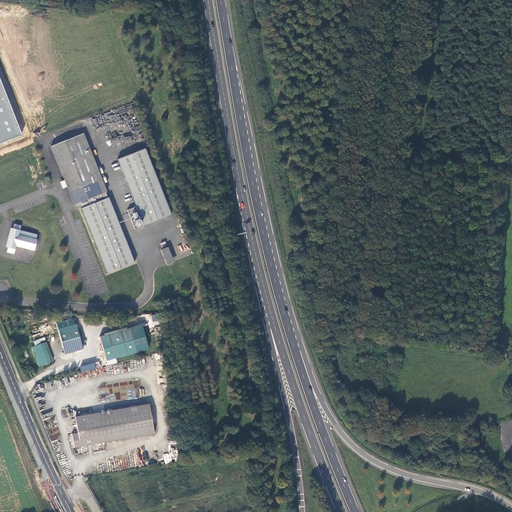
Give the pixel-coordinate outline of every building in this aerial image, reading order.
[(0,83),(0,142),(20,135),(0,83)] [(87,158),(92,156),(84,133),(51,146),(65,181),(67,187),(74,204),(76,208),(80,206),(83,214),(84,214),(104,266),(106,272),(134,261),(128,246),(127,246),(109,200),(110,200),(109,197),(108,197),(106,192),(101,194),(87,158)] [(170,213),(169,209),(157,178),(145,149),(118,161),(137,211),(143,224),(169,214),(170,213)] [(107,192),(92,156),(87,158),(101,194),(106,192),(107,192)] [(143,225),(143,224),(137,211),(135,211),(133,208),(127,210),(131,220),(135,229),(143,225)] [(8,248),(7,252),(14,254),(16,245),(34,250),(37,240),(36,240),(37,235),(19,231),(21,226),(14,224),(13,229),(12,229),(7,247),(8,248)] [(160,314),(151,315),(153,322),(161,320),(160,314)] [(65,353),(83,349),(77,325),(59,329),(65,353)] [(130,328),(100,337),(107,361),(137,352),(130,328)] [(38,356),(47,352),(44,343),(41,344),(39,340),(34,342),(36,347),(34,347),(38,356)] [(51,362),(47,352),(38,356),(40,361),(38,362),(40,366),(51,362)] [(94,363),(80,367),(81,373),(96,368),(94,363)] [(149,404),(93,413),(95,421),(150,411),(149,404)] [(95,421),(93,413),(75,417),(77,432),(71,433),(74,447),(105,442),(103,435),(153,426),(150,411),(95,421)] [(103,435),(105,442),(154,433),(153,426),(103,435)]
